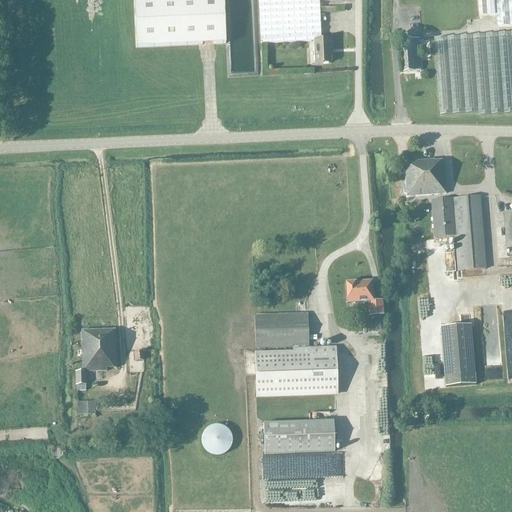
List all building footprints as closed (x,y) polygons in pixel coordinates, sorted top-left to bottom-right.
[(133,0),(136,49),(225,44),(223,0),(258,0),(261,44),(314,41),(321,40),(318,0),(323,0),(324,1),(343,0),(133,0)] [(511,0),(477,0),(479,16),(497,15),(498,27),(511,25),(511,0)] [(511,33),(475,36),(435,39),(440,115),(481,112),(481,116),(511,113),(511,33)] [(404,72),(421,71),(418,39),(401,40),(404,72)] [(321,40),(314,41),(315,64),(322,64),(322,63),(330,63),(330,50),(331,50),(331,40),(321,40)] [(403,163),(405,188),(403,190),(403,193),(406,195),(406,197),(431,195),(445,194),(446,194),(443,161),(434,162),(434,161),(403,163)] [(480,197),(452,199),(446,200),(431,201),(434,238),(455,236),(457,271),(485,269),(480,197)] [(382,301),(373,301),(372,281),(345,284),(347,304),(367,302),(368,316),(383,315),(382,301)] [(307,314),(254,315),(252,316),(255,397),(337,394),(335,347),(308,348),(307,314)] [(470,325),(440,328),(445,388),(475,385),(470,325)] [(76,386),(77,386),(77,391),(86,391),(85,385),(86,385),(85,372),(107,371),(106,369),(116,368),(115,340),(114,340),(114,330),(82,331),(82,341),(81,341),(82,372),(75,372),(76,386)] [(78,415),(97,415),(96,402),(78,403),(78,415)] [(334,452),(333,422),(263,424),(264,454),(334,452)] [(234,446),(235,443),(234,440),(233,437),(232,435),(230,432),(227,430),(225,428),(220,427),(217,427),(215,428),(211,429),(209,431),(206,433),(204,437),(203,440),(203,443),(203,446),(204,449),(205,451),(207,454),(209,456),(212,458),(216,459),(219,459),(221,459),(225,458),(229,456),(231,454),(232,452),(233,449),(234,446)] [(342,472),(342,457),(313,457),(314,473),(342,472)] [(264,487),(264,504),(323,503),(322,485),(311,485),(311,458),(262,459),(263,484),(287,483),(287,486),(264,487)]
